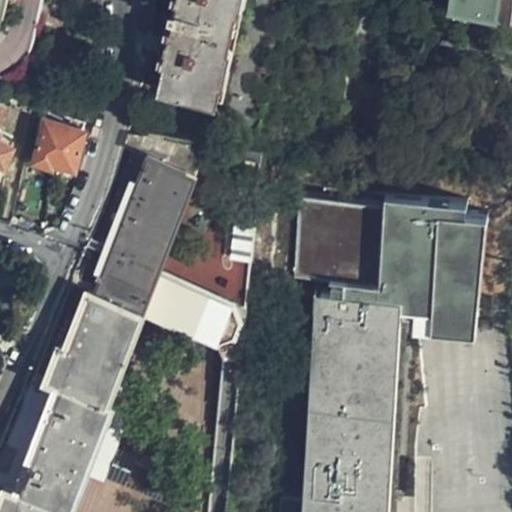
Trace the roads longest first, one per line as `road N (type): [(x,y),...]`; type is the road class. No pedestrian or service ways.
road 1 (residential): [(65,264),(95,184),(124,38),(123,0)]
road 2 (residential): [(0,415),(65,264)]
